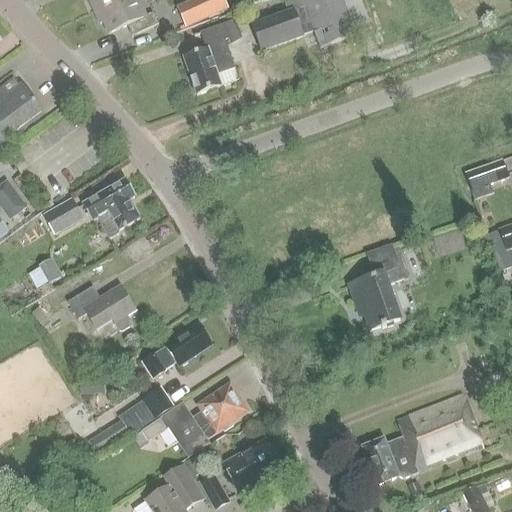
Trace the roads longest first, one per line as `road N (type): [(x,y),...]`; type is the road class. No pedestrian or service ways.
road 1 (residential): [(511,63),(488,64),(165,180)]
road 2 (tertiary): [(165,180),(329,482)]
road 3 (tertiary): [(3,0),(165,180)]
